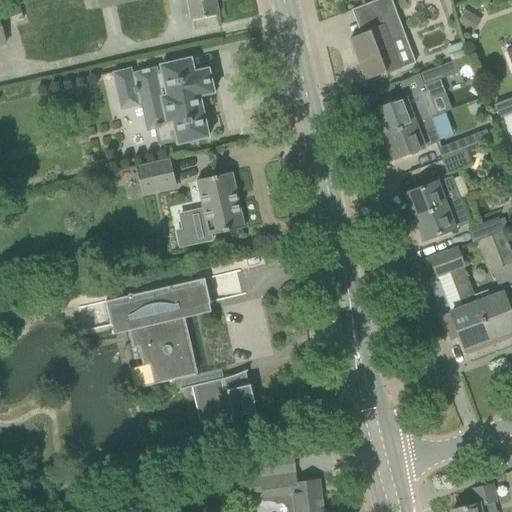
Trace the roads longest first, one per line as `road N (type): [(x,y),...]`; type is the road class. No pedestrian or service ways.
road 1 (tertiary): [(352,320),(280,0)]
road 2 (tertiary): [(352,320),(356,405),(371,471)]
road 3 (tertiary): [(394,465),(352,320)]
road 4 (residential): [(394,465),(511,426)]
